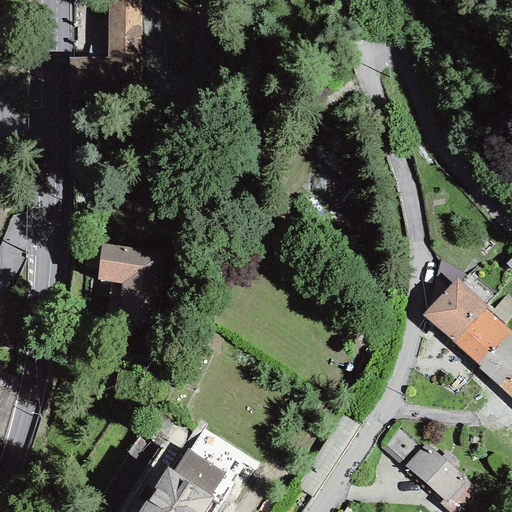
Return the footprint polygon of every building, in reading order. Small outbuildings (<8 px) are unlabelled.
[(153,336),(153,265),(99,264),(99,296),(119,296),(119,335),(153,336)] [(511,351),(454,292),(425,320),(511,408),(511,351)] [(294,492),(309,502),(358,432),(343,421),(294,492)] [(408,474),(423,453),(402,438),(386,459),(408,474)] [(215,511),(229,492),(181,460),(145,511),(215,511)] [(464,511),(471,505),(426,462),(406,483),(436,511),(464,511)]
